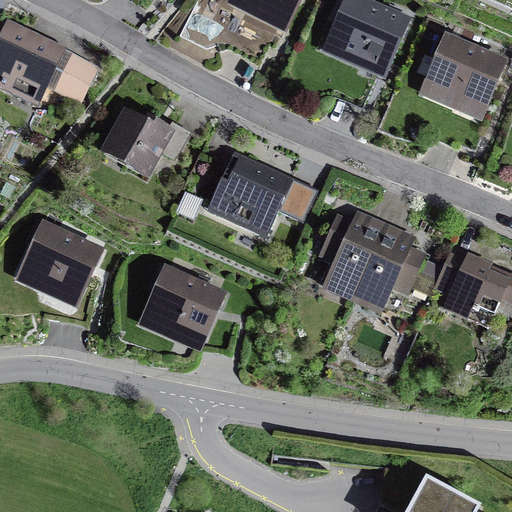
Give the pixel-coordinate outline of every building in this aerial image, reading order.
[(304,0),(226,0),(224,4),(286,35),(304,0)] [(412,22),(365,0),(344,0),(321,50),(385,79),(412,22)] [(69,48),(8,17),(0,32),(0,92),(39,112),(51,87),(84,104),(103,65),(69,48)] [(509,63),(446,35),(421,92),(483,120),(509,63)] [(174,135),(123,109),(99,157),(150,182),(174,135)] [(293,184),(232,157),(207,210),(271,239),(293,184)] [(322,288),(353,302),(387,225),(356,212),(351,221),(337,215),(317,261),(331,268),(322,288)] [(103,254),(42,224),(15,278),(75,308),(103,254)] [(416,238),(387,225),(353,302),(383,315),(394,292),(409,298),(427,257),(411,250),(416,238)] [(511,275),(469,257),(442,316),(481,333),(489,313),(511,323),(511,275)] [(228,298),(164,269),(138,325),(202,355),(228,298)] [(481,511),(426,482),(410,511),(481,511)]
